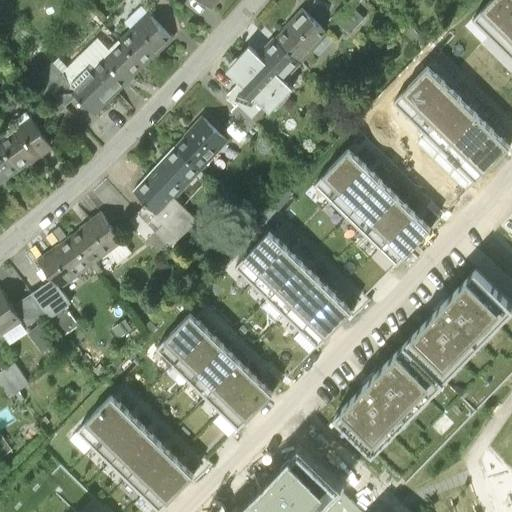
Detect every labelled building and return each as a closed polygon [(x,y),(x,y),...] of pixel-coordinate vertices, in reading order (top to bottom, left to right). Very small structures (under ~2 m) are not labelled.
[(199,0),(213,12),(223,0),(199,0)] [(348,0),(340,9),(332,17),(349,32),(356,24),(364,16),(353,6),(358,0),(348,0)] [(511,11),(511,0),(491,0),(472,20),(489,36),(511,11)] [(120,43),(142,65),(170,39),(148,16),(140,7),(124,22),(132,31),(120,43)] [(276,38),(300,60),(310,49),(326,32),(302,9),(276,38)] [(511,11),(489,36),(506,52),(511,44),(511,11)] [(408,26),(402,33),(418,48),(424,41),(408,26)] [(326,32),(310,49),(317,55),(333,38),(326,32)] [(249,68),(273,90),(286,75),(300,60),(276,38),(249,68)] [(75,97),(91,114),(142,65),(120,43),(92,70),(79,56),(62,74),(69,91),(75,97)] [(69,91),(62,74),(52,63),(37,76),(50,91),(65,107),(75,97),(69,91)] [(444,83),(427,67),(393,102),(410,118),(444,83)] [(286,75),(273,90),(280,96),(294,82),(286,75)] [(444,83),(410,118),(427,134),(460,99),(444,83)] [(65,107),(50,91),(41,99),(56,115),(65,107)] [(249,97),(241,106),(257,121),(265,112),(249,97)] [(460,99),(427,134),(443,149),(477,114),(460,99)] [(233,114),(249,129),(257,121),(241,106),(233,114)] [(372,145),(389,161),(417,130),(399,114),(372,145)] [(477,114),(443,149),(459,165),(493,130),(477,114)] [(176,146),(199,167),(225,138),(202,117),(176,146)] [(0,145),(19,170),(50,147),(32,122),(0,145)] [(493,130),(459,165),(476,181),(510,146),(493,130)] [(0,145),(0,184),(19,170),(0,145)] [(147,203),(158,212),(164,219),(179,234),(197,218),(173,196),(199,167),(176,146),(134,191),(147,203)] [(323,175),(315,184),(331,200),(340,191),(365,165),(349,148),(323,175)] [(340,191),(331,200),(348,215),(356,206),(381,180),(365,165),(340,191)] [(356,206),(348,215),(364,231),(373,222),(398,196),(381,180),(356,206)] [(373,222),(364,231),(380,247),(389,238),(414,212),(398,196),(373,222)] [(169,245),(179,234),(164,219),(158,212),(147,203),(137,213),(154,229),(166,242),(169,245)] [(101,212),(69,236),(91,265),(109,250),(122,241),(101,212)] [(389,238),(380,247),(397,262),(406,253),(430,227),(414,212),(389,238)] [(154,229),(137,213),(129,220),(146,237),(147,236),(154,229)] [(154,229),(147,236),(159,249),(166,242),(154,229)] [(244,257),(235,266),(252,282),(261,273),(286,247),(269,230),(244,257)] [(52,279),(59,290),(60,289),(91,265),(69,236),(37,261),(52,279)] [(131,252),(122,241),(109,250),(118,262),(131,252)] [(261,273),(252,282),(268,297),(277,288),(302,262),(286,247),(261,273)] [(277,288),(268,297),(285,313),(293,304),(319,278),(302,262),(277,288)] [(412,336),(405,343),(444,380),(511,308),(511,304),(476,269),(468,277),(412,336)] [(293,304),(285,313),(301,329),(310,320),(335,294),(319,278),(293,304)] [(52,279),(31,294),(45,313),(50,318),(65,307),(70,302),(60,289),(59,290),(52,279)] [(1,289),(0,289),(0,331),(2,331),(10,343),(29,331),(26,326),(12,306),(13,306),(1,289)] [(45,313),(31,294),(13,306),(12,306),(26,326),(45,313)] [(310,320),(301,329),(318,345),(326,336),(352,310),(335,294),(310,320)] [(50,318),(49,319),(63,337),(64,336),(79,325),(65,307),(50,318)] [(165,339),(157,348),(173,364),(182,355),(207,329),(190,312),(165,339)] [(39,325),(28,333),(41,351),(52,344),(39,325)] [(182,355),(173,364),(190,380),(198,371),(223,344),(207,329),(182,355)] [(342,409),(334,416),(373,454),(444,380),(405,343),(398,350),(342,409)] [(198,371),(190,380),(206,395),(215,386),(240,360),(223,344),(198,371)] [(215,386),(206,395),(222,411),(231,402),(256,376),(240,360),(215,386)] [(6,368),(19,388),(29,381),(16,362),(6,368)] [(0,378),(11,394),(19,388),(6,368),(0,372),(0,378)] [(231,402),(222,411),(239,427),(248,418),(273,392),(256,376),(231,402)] [(70,384),(61,393),(68,399),(76,390),(70,384)] [(86,421),(78,430),(94,446),(103,437),(128,411),(111,395),(86,421)] [(103,437),(94,446),(111,461),(119,453),(145,426),(128,411),(103,437)] [(119,453),(111,461),(127,477),(136,468),(161,442),(145,426),(119,453)] [(136,468),(127,477),(143,493),(152,484),(177,458),(161,442),(136,468)] [(317,511),(340,490),(298,449),(238,511),(317,511)] [(152,484),(143,493),(160,509),(169,500),(194,474),(177,458),(152,484)]
